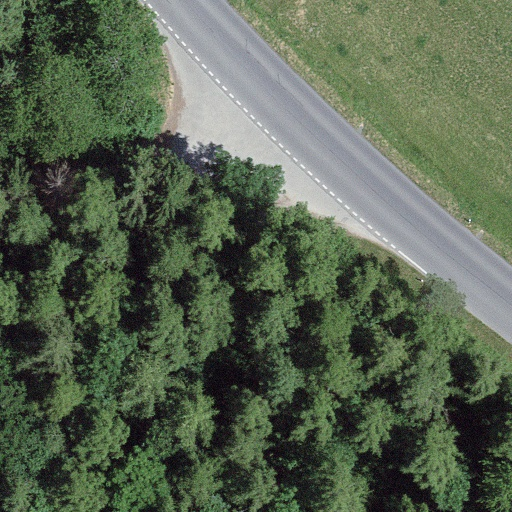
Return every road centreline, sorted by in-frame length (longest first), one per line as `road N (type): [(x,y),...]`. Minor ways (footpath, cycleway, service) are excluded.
road 1 (tertiary): [(511,305),(254,83),(179,0)]
road 2 (track): [(254,83),(0,142)]
